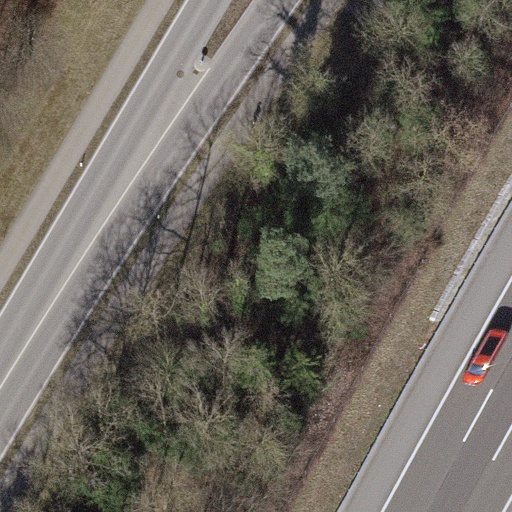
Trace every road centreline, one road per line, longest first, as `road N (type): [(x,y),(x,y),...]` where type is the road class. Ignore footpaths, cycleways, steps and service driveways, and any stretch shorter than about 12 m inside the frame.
road 1 (primary): [(98,235),(277,0)]
road 2 (primary): [(212,0),(98,235)]
road 3 (primary): [(0,391),(98,235)]
road 4 (motorway): [(511,389),(444,511)]
